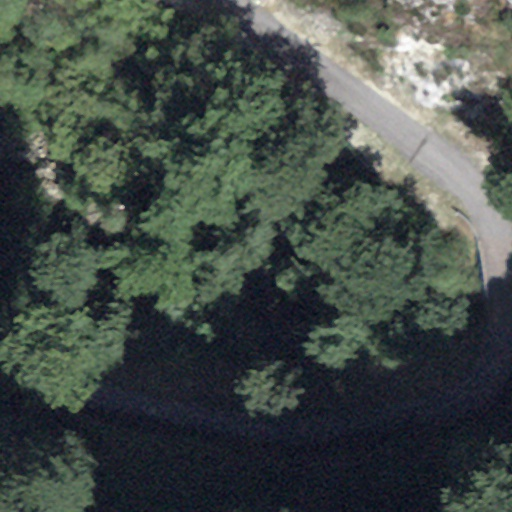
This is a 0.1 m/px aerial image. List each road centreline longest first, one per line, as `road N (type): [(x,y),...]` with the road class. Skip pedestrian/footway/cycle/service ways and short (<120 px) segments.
road 1 (unclassified): [(0,367),(239,419),(319,425),(406,415),(452,400),(490,366)]
road 2 (unclassified): [(214,0),(478,193),(496,223),(505,327),(490,366)]
